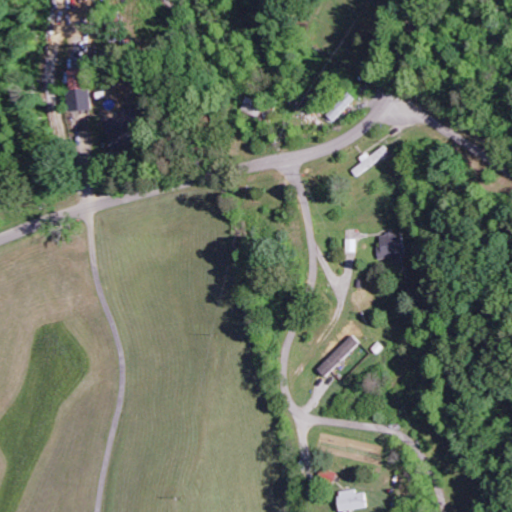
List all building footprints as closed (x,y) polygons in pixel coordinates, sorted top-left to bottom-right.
[(75,113),(96,111),(91,71),(76,72),(78,91),(73,91),(75,113)] [(119,152),(153,145),(146,111),(113,117),(119,152)] [(356,168),(363,177),(386,162),(388,165),(399,158),(391,146),(376,156),(375,155),(356,168)] [(384,234),(385,246),(381,246),(382,258),(412,257),(411,233),(384,234)] [(323,371),(332,379),(367,341),(358,333),(323,371)] [(372,489),(345,495),(349,511),(376,506),(372,489)]
